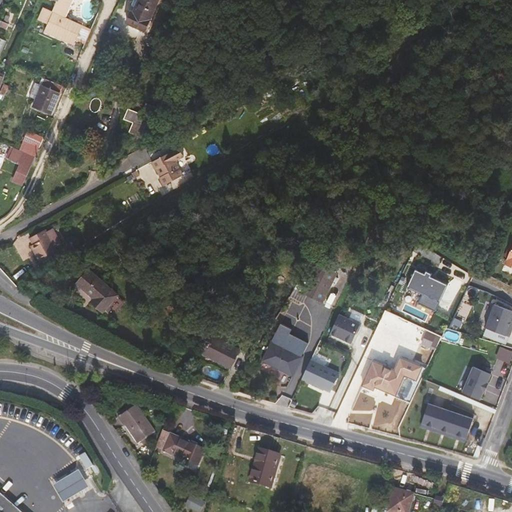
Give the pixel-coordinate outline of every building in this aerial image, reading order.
[(53,11),(47,8),(43,18),(48,21),(44,31),(43,32),(74,45),(76,40),(85,43),(91,29),(66,17),(72,0),(53,0),(57,2),(53,11)] [(138,0),(133,13),(132,12),(127,22),(145,31),(158,0),(138,0)] [(50,114),(62,86),(45,79),(33,106),(50,114)] [(160,85),(154,82),(150,91),(156,94),(160,85)] [(157,105),(160,106),(166,90),(164,89),(157,105)] [(169,91),(166,90),(160,106),(162,107),(169,91)] [(156,107),(146,103),(142,113),(129,108),(124,119),(133,123),(129,132),(133,134),(141,137),(149,118),(151,119),(156,107)] [(82,134),(75,130),(63,154),(70,158),(82,134)] [(24,141),(20,150),(23,152),(34,157),(36,157),(40,148),(24,141)] [(182,156),(178,148),(151,162),(155,168),(156,168),(161,178),(160,178),(164,185),(183,175),(175,160),(182,156)] [(23,184),(34,157),(23,152),(18,164),(19,166),(13,180),(23,184)] [(48,232),(55,246),(61,242),(54,229),(48,232)] [(48,232),(46,230),(30,238),(34,245),(32,246),(41,263),(59,253),(55,246),(48,232)] [(341,266),(324,257),(321,265),(337,273),(341,266)] [(312,262),(295,289),(323,302),(337,273),(321,265),(318,264),(312,262)] [(419,303),(438,310),(451,280),(418,267),(408,287),(423,294),(419,303)] [(103,312),(118,295),(90,269),(77,283),(94,298),(91,301),(103,312)] [(511,320),(511,318),(511,310),(494,305),(486,328),(510,336),(511,331),(511,327),(509,327),(511,320)] [(208,335),(221,319),(215,314),(211,318),(204,326),(201,330),(208,335)] [(330,334),(351,344),(360,324),(339,315),(330,334)] [(290,331),(280,326),(263,360),(278,368),(279,367),(294,374),(308,345),(288,335),(290,331)] [(239,349),(212,336),(203,354),(213,359),(214,357),(231,366),(239,349)] [(395,395),(404,374),(416,380),(422,367),(400,358),(395,371),(373,361),(363,385),(373,389),(375,386),(395,395)] [(331,391),(339,373),(311,360),(302,379),(324,389),(324,388),(331,391)] [(464,389),(482,396),(485,388),(487,389),(490,380),(489,379),(492,371),(474,364),(464,389)] [(49,400),(47,404),(61,410),(63,407),(49,400)] [(119,417),(138,444),(156,431),(137,404),(119,417)] [(422,423),(467,438),(473,418),(428,404),(422,423)] [(138,444),(140,448),(158,435),(156,431),(138,444)] [(156,447),(163,450),(170,434),(163,431),(156,447)] [(163,450),(198,466),(205,449),(170,434),(163,450)] [(260,449),(250,482),(271,488),(281,455),(260,449)] [(87,468),(93,464),(89,458),(82,462),(87,468)] [(80,470),(53,485),(64,503),(89,487),(80,470)] [(380,510),(388,511),(394,488),(387,486),(380,510)] [(394,488),(388,511),(409,511),(414,494),(394,488)] [(24,511),(22,510),(0,490),(0,511),(24,511)] [(200,511),(205,502),(191,495),(186,505),(200,511)] [(442,506),(445,497),(436,495),(434,503),(442,506)]
